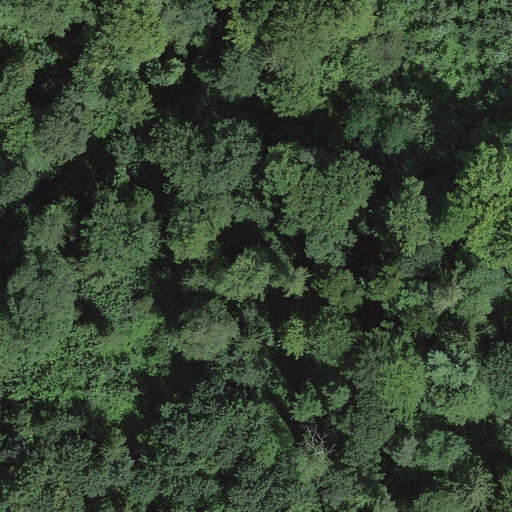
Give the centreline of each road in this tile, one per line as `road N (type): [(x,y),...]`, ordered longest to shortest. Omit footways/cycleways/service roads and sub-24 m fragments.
road 1 (track): [(241,0),(242,48),(270,174),(266,312)]
road 2 (track): [(242,48),(137,112),(20,200)]
road 3 (track): [(230,0),(0,86)]
